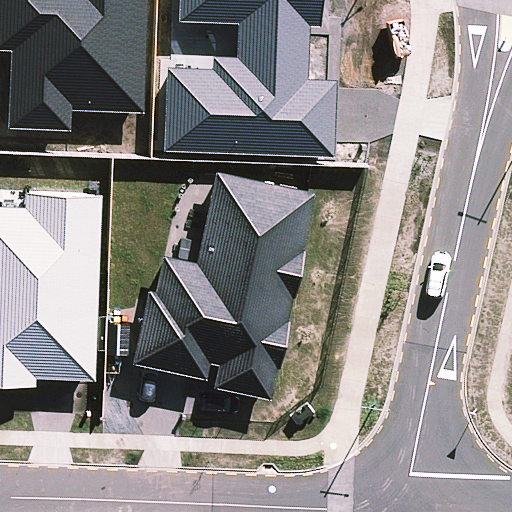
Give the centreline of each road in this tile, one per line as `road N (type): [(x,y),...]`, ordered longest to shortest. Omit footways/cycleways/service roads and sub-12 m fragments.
road 1 (residential): [(412,511),(410,472),(511,4)]
road 2 (residential): [(0,496),(395,511)]
